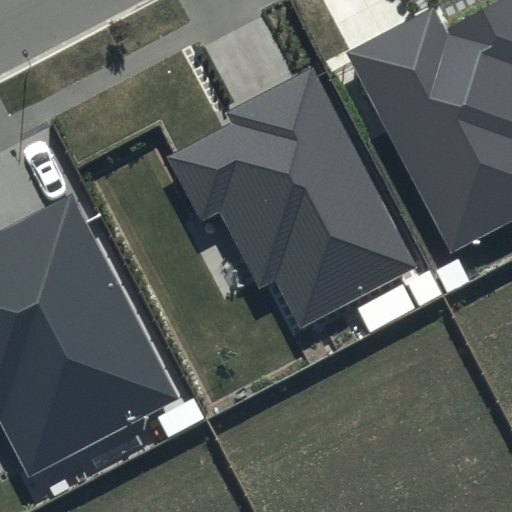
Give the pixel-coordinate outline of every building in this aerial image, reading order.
[(415,0),(411,0),(331,44),(435,234),(511,191),(511,73),(471,0),(461,0),(426,20),(415,0)] [(400,253),(297,53),(143,131),(186,214),(210,202),(271,319),(400,253)] [(0,420),(27,471),(175,393),(67,188),(0,223),(0,420)] [(498,511),(401,322),(354,346),(376,388),(284,435),(308,481),(333,468),(355,511),(498,511)] [(511,346),(492,357),(511,396),(511,346)] [(202,511),(179,465),(103,504),(107,511),(202,511)]
